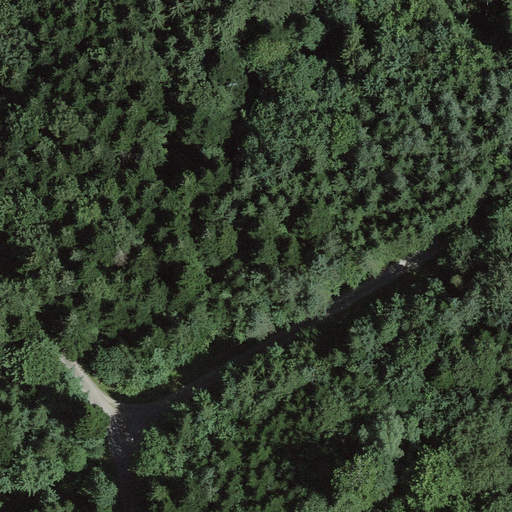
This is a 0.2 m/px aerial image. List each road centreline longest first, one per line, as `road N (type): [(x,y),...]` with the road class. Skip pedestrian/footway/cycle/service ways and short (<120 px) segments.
road 1 (track): [(511,197),(120,434)]
road 2 (track): [(0,287),(120,434),(133,511)]
